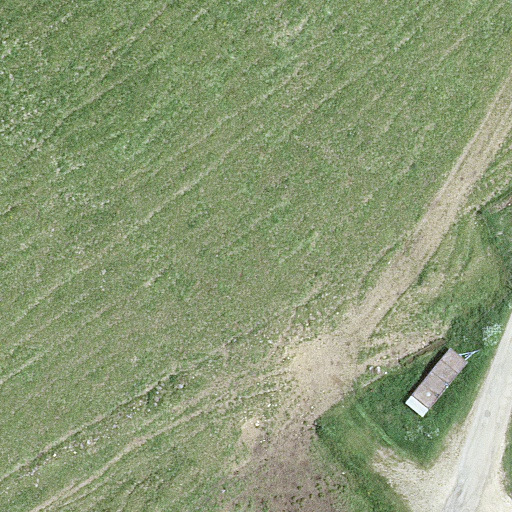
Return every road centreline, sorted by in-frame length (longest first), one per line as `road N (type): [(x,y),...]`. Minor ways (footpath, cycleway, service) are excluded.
road 1 (track): [(453,511),(368,454),(338,394),(363,323),(442,219),(511,105)]
road 2 (unclassified): [(511,358),(460,511)]
